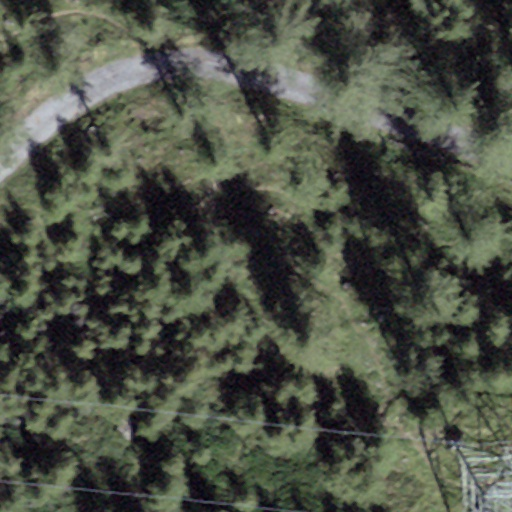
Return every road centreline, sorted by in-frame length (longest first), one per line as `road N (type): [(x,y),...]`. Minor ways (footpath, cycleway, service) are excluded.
road 1 (track): [(511,151),(238,64),(163,65)]
road 2 (track): [(163,65),(79,92),(0,163)]
